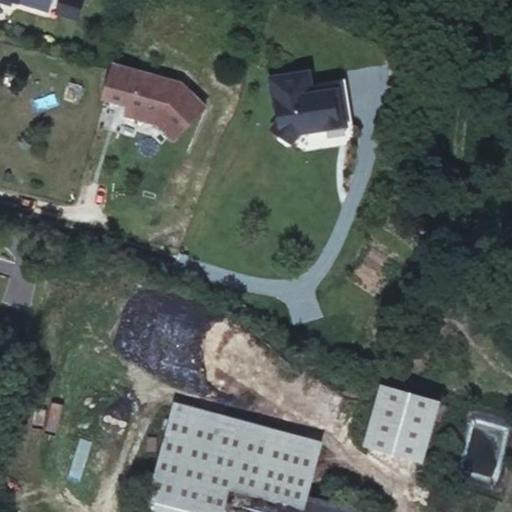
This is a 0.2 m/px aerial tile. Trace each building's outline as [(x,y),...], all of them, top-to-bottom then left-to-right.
[(78,0),(56,0),(53,11),(73,17),(78,0)] [(178,72),(111,51),(101,85),(125,93),(122,101),(155,112),(171,127),(202,96),(178,72)] [(304,63),(265,69),(269,98),(272,97),(274,110),(270,116),(270,123),(283,132),(289,131),(294,125),(342,118),(337,86),(336,77),(315,81),(316,83),(308,84),(306,76),(304,63)] [(348,117),(343,86),(341,71),(306,76),(308,84),(316,83),(315,81),(336,77),(337,86),(342,118),(348,117)] [(433,391),(377,377),(362,434),(418,449),(433,391)] [(163,409),(153,448),(134,511),(211,511),(223,467),(296,488),(306,449),(309,435),(166,395),(163,409)] [(354,511),(356,504),(296,488),(223,467),(211,511),(354,511)]
